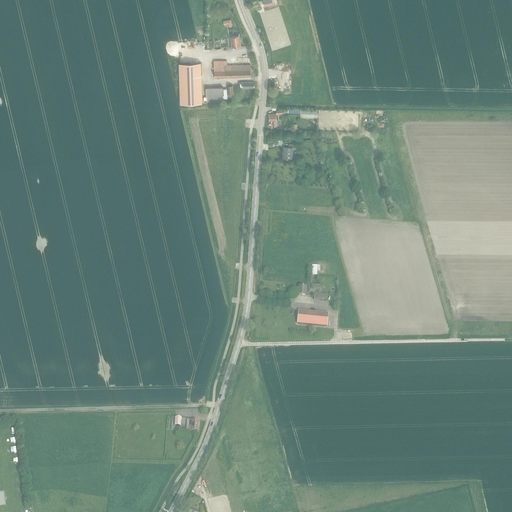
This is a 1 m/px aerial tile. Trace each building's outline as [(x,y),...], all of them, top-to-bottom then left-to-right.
[(232,47),(240,46),(239,35),(230,36),(232,47)] [(214,77),(250,76),(250,64),(227,65),(227,60),(213,61),(214,77)] [(200,62),(179,63),(180,103),(202,103),(200,62)] [(223,87),(206,87),(207,102),(224,102),(223,87)] [(268,120),(269,127),(277,126),(275,113),(269,113),(269,120),(268,120)] [(295,148),(295,145),(289,144),(288,147),(283,146),(282,157),(291,158),(292,148),(295,148)] [(316,281),(316,275),(319,275),(320,272),(311,271),(310,277),(304,276),(303,284),(315,285),(318,285),(319,281),(316,281)] [(309,297),(310,288),(307,287),(299,286),(298,296),(306,296),(309,297)] [(298,310),(297,324),(327,327),(328,313),(298,310)] [(198,420),(189,420),(187,420),(186,427),(189,427),(189,431),(197,431),(198,420)]
